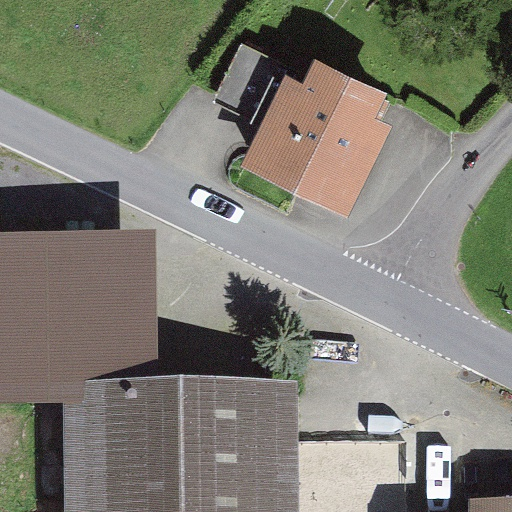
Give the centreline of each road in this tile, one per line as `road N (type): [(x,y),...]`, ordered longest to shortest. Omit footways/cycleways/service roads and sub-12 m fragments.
road 1 (tertiary): [(0,107),(388,303)]
road 2 (unclassified): [(388,303),(452,199),(511,128)]
road 3 (tertiary): [(388,303),(511,363)]
